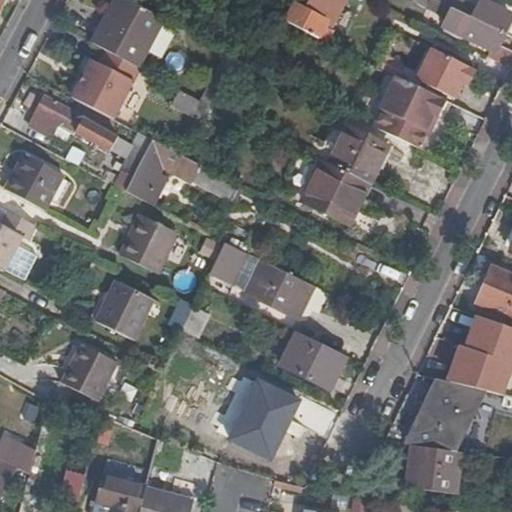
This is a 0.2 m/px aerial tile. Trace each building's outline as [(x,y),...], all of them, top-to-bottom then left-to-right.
[(124,0),(112,24),(105,20),(91,45),(137,69),(164,20),(127,0),(124,0)] [(124,0),(115,0),(105,20),(112,24),(124,0)] [(297,0),(288,21),(319,36),(327,19),(321,17),(329,0),(297,0)] [(446,6),(433,0),(428,0),(425,7),(441,15),(446,6)] [(471,18),(505,35),(511,21),(507,18),(509,13),(482,0),(479,0),(474,14),(471,18)] [(460,13),(450,8),(440,27),(490,52),(491,48),(497,51),(499,47),(505,35),(471,18),(460,13)] [(471,18),(474,14),(462,8),(460,13),(471,18)] [(490,52),(487,58),(510,69),(511,65),(511,53),(499,47),(497,51),(491,48),(490,52)] [(469,85),(476,70),(432,48),(417,79),(455,98),(463,82),(469,85)] [(217,112),(243,63),(227,54),(202,104),(214,111),(217,112)] [(135,85),(91,62),(71,99),(115,122),(135,85)] [(424,150),(446,102),(397,81),(376,129),(424,150)] [(214,111),(202,104),(183,94),(175,108),(207,125),(214,111)] [(95,126),(44,97),(33,117),(53,129),(57,123),(87,140),(95,126)] [(348,174),(367,184),(370,185),(388,148),(347,128),(328,165),(348,174)] [(113,185),(120,187),(126,191),(147,152),(135,146),(113,185)] [(126,191),(144,201),(166,159),(148,149),(147,152),(126,191)] [(10,194),(45,212),(64,176),(25,154),(16,170),(22,173),(10,194)] [(328,165),(316,159),(296,200),(347,225),(367,184),(348,174),(328,165)] [(207,170),(197,166),(190,180),(233,201),(240,187),(207,170)] [(22,173),(16,170),(5,191),(10,194),(22,173)] [(0,270),(3,272),(22,237),(30,241),(37,228),(7,212),(0,224),(0,270)] [(158,276),(178,236),(139,215),(119,257),(158,276)] [(236,248),(224,242),(213,266),(227,274),(238,249),(236,248)] [(291,276),(261,261),(245,294),(297,318),(313,287),(291,276)] [(511,318),(511,278),(490,270),(476,305),(511,318)] [(133,342),(152,301),(113,281),(94,321),(133,342)] [(207,315),(192,308),(189,314),(181,331),(196,338),(207,315)] [(461,349),(448,384),(478,391),(499,397),(506,366),(511,367),(511,331),(477,319),(465,351),(461,349)] [(303,336),(297,333),(281,368),(329,391),(346,357),(303,336)] [(97,404),(118,366),(82,346),(61,385),(97,404)] [(416,416),(409,446),(412,446),(454,453),(458,438),(463,438),(467,419),(471,420),(478,391),(448,384),(444,383),(435,381),(425,418),(416,416)] [(270,460),(298,403),(261,385),(233,443),(270,460)] [(36,451),(19,442),(9,464),(17,468),(30,473),(36,451)] [(454,453),(412,446),(402,489),(449,496),(460,454),(455,453),(454,453)] [(9,464),(0,459),(0,499),(17,468),(9,464)] [(140,511),(147,486),(103,474),(96,501),(113,506),(111,511),(140,511)] [(191,511),(195,498),(147,486),(140,511),(191,511)] [(77,511),(81,495),(65,491),(61,507),(77,511)]
